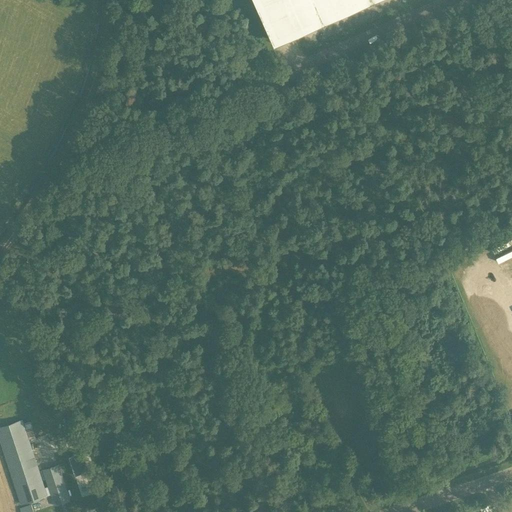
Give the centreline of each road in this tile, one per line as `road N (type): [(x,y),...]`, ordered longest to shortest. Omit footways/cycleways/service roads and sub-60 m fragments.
road 1 (track): [(0,256),(64,169),(94,85),(108,0)]
road 2 (track): [(289,71),(64,169)]
road 3 (unclassified): [(289,71),(448,0)]
